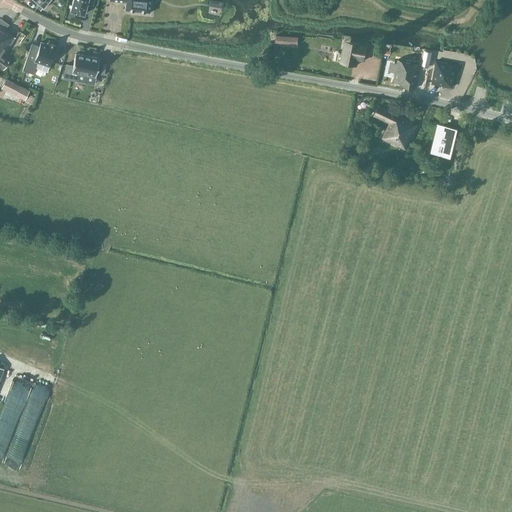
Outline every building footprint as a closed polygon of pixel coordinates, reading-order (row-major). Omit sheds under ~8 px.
[(33,0),(43,8),(44,9),(44,8),(50,0),(33,0)] [(73,0),(70,11),(84,15),(87,3),(93,5),(94,0),(73,0)] [(151,0),(109,0),(110,1),(125,2),(125,10),(150,13),(151,0)] [(16,38),(5,31),(0,26),(0,67),(3,69),(9,61),(3,57),(16,38)] [(298,44),(298,43),(298,37),(276,35),(275,43),(298,44)] [(356,66),(357,60),(364,61),(367,47),(359,46),(360,44),(345,41),(341,62),(356,66)] [(27,59),(23,70),(34,74),(38,62),(49,66),(56,47),(41,42),(39,46),(32,44),(27,59)] [(377,48),(376,57),(382,58),(384,49),(377,48)] [(75,54),(73,66),(66,64),(63,78),(77,81),(78,73),(95,76),(99,59),(75,54)] [(404,85),(404,87),(414,89),(419,64),(397,60),(393,81),(400,83),(399,85),(404,85)] [(436,61),(432,83),(452,87),(456,65),(436,61)] [(1,88),(24,100),(29,90),(28,89),(6,79),(1,88)] [(29,95),(26,102),(31,104),(35,98),(29,95)] [(379,106),(374,116),(389,124),(382,138),(405,149),(415,126),(409,123),(410,121),(379,106)] [(439,125),(432,152),(449,157),(457,129),(439,125)]
